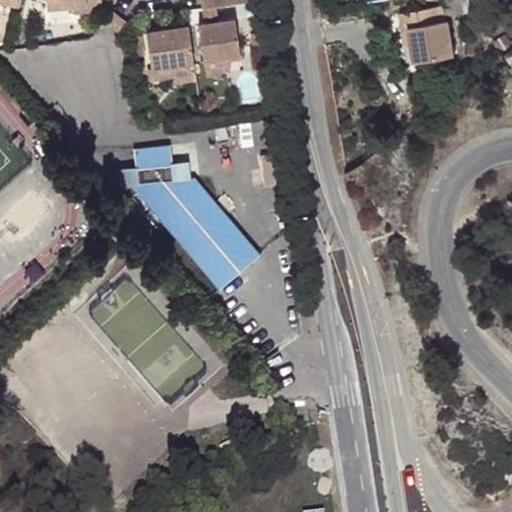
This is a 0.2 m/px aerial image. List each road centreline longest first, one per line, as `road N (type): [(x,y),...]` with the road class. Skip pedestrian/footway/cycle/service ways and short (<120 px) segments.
road 1 (secondary): [(309,146),(364,511)]
road 2 (residential): [(511,146),(474,159),(452,179),(440,212),(454,319),(511,388)]
road 3 (secondary): [(376,396),(363,308),(309,146)]
road 4 (secondary): [(309,146),(294,0)]
road 5 (residential): [(442,511),(414,477),(376,396)]
